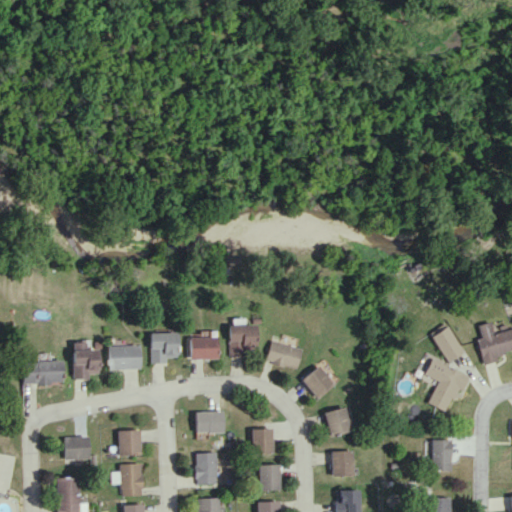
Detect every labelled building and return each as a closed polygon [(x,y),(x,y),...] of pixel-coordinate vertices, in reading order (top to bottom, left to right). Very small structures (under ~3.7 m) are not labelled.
[(511,327),(493,333),(489,321),(476,324),(480,339),(475,340),(481,363),(498,359),(496,353),(511,349),(511,327)] [(225,324),(225,354),(253,353),(252,324),(225,324)] [(462,351),(445,325),(428,335),(446,362),(462,351)] [(174,331),(147,332),(148,363),(164,362),(164,357),(175,356),(174,331)] [(186,336),(186,358),(214,358),(213,335),(186,336)] [(294,368),(299,347),(267,340),(262,361),(294,368)] [(84,349),(84,341),(70,341),(70,378),(88,378),(88,373),(96,373),(96,348),(84,349)] [(105,345),(105,369),(137,368),(137,344),(105,345)] [(467,375),(428,358),(421,374),(435,380),(425,402),(445,411),(454,388),(460,391),(467,375)] [(60,359),(20,361),(21,383),(61,382),(60,359)] [(314,397),(332,384),(316,364),(299,378),(314,397)] [(350,430),(343,406),(321,412),(328,436),(350,430)] [(220,410),(192,410),(192,432),(220,432),(220,410)] [(249,453),(270,452),(269,427),(248,428),(249,453)] [(116,455),(139,454),(138,429),(115,430),(116,455)] [(88,435),(62,436),(63,458),(88,457),(88,435)] [(449,440),(423,439),(423,469),(449,470),(449,440)] [(328,450),(329,475),(351,475),(351,450),(328,450)] [(193,484),(214,483),(213,451),(193,452),(193,484)] [(119,495),(140,495),(139,462),(117,463),(117,471),(110,471),(110,483),(119,483),(119,495)] [(277,463),(256,464),(257,489),(277,489),(277,463)] [(84,511),(84,502),(78,502),(77,476),(54,477),(54,511),(84,511)] [(357,511),(357,488),(332,489),(332,511),(357,511)]
